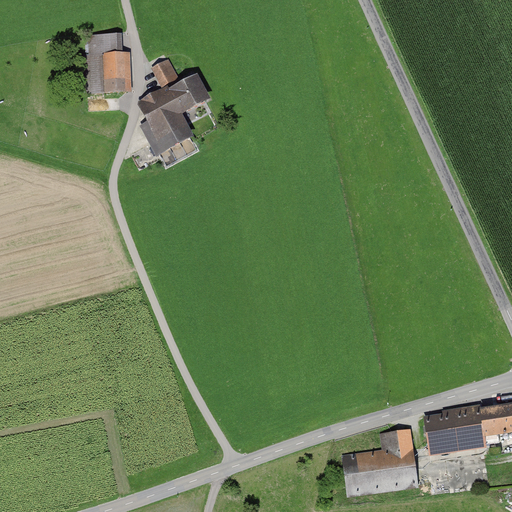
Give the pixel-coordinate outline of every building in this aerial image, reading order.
[(125,53),(124,35),(86,37),(88,99),(126,97),(126,92),(132,92),(131,53),(125,53)] [(169,60),(151,69),(162,89),(167,87),(168,89),(181,83),(169,60)] [(181,83),(168,89),(181,115),(211,99),(197,75),(181,83)] [(162,89),(136,103),(146,122),(163,154),(194,138),(181,115),(168,89),(167,87),(162,89)] [(157,158),(163,154),(146,122),(140,126),(157,158)] [(511,407),(485,411),(489,437),(511,433),(511,407)] [(482,412),(426,419),(431,457),(487,450),(482,412)] [(341,456),(347,500),(420,489),(414,446),(341,456)]
